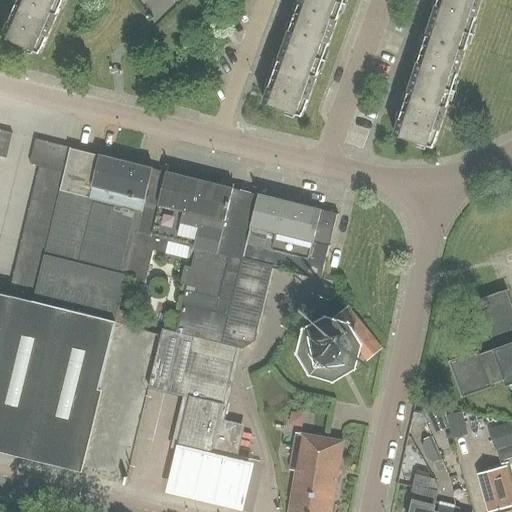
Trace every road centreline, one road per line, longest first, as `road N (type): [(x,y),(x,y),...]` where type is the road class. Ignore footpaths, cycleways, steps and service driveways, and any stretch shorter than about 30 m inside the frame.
road 1 (unclassified): [(371,511),(435,193)]
road 2 (residential): [(216,140),(0,89)]
road 3 (unclassified): [(325,166),(383,0)]
road 4 (unclassified): [(216,140),(267,0)]
road 5 (tertiary): [(117,511),(0,484)]
